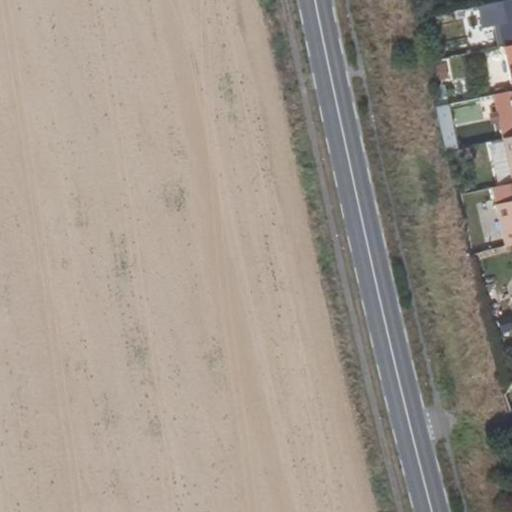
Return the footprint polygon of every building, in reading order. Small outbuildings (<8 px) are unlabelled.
[(511,0),(494,4),(502,48),(511,46),(511,0)] [(511,46),(502,48),(511,93),(511,92),(511,46)] [(441,107),(430,109),(440,152),(451,150),(441,107)] [(511,137),(500,140),(508,186),(511,184),(511,137)] [(511,202),(495,206),(504,248),(511,246),(511,202)]
